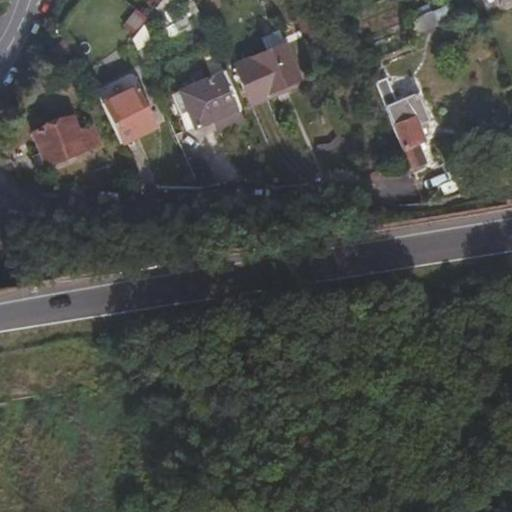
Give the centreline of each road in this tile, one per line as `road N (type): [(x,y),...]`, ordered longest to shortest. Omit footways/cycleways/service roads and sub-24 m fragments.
road 1 (motorway): [(511,229),(0,317)]
road 2 (residential): [(0,189),(15,209),(380,193)]
